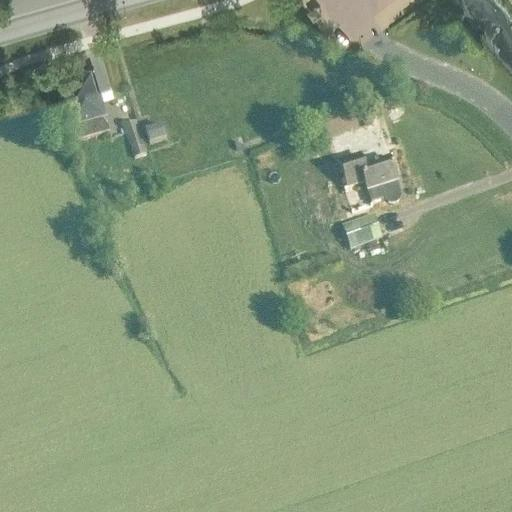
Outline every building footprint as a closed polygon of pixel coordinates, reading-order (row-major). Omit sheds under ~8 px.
[(109,136),(105,122),(89,68),(56,78),(71,132),(72,131),(76,146),(109,136)] [(133,163),(147,159),(136,125),(122,130),(133,163)] [(149,148),(167,143),(163,130),(145,135),(149,148)] [(365,171),(361,159),(339,166),(348,192),(364,187),(371,209),(384,204),(388,208),(392,209),(396,207),(399,203),(399,199),(395,187),(397,187),(389,163),(365,171)] [(351,254),(382,244),(374,220),(343,230),(351,254)]
